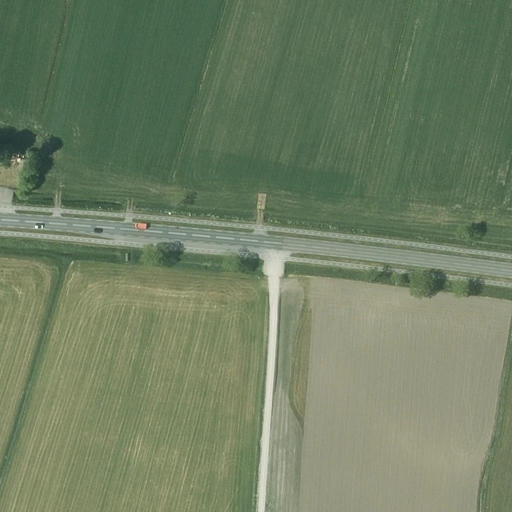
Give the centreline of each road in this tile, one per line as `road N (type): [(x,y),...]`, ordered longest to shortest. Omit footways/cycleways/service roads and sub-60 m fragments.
road 1 (primary): [(511,276),(279,245),(0,224)]
road 2 (track): [(279,245),(259,511)]
